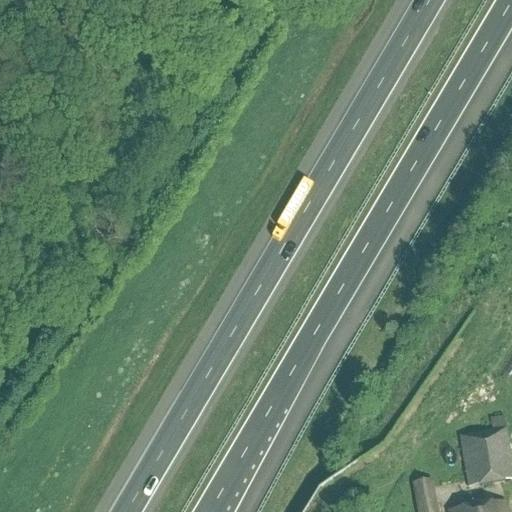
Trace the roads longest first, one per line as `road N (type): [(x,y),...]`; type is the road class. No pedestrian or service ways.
road 1 (motorway): [(430,0),(127,511)]
road 2 (motorway): [(210,511),(511,2)]
